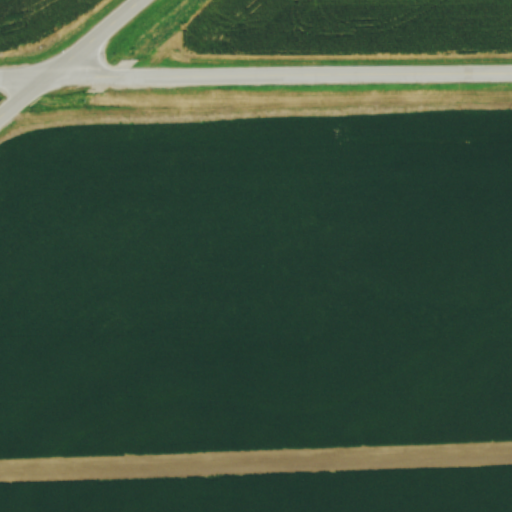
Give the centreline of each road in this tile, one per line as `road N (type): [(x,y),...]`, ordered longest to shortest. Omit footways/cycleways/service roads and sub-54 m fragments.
road 1 (tertiary): [(511,75),(0,80)]
road 2 (tertiary): [(0,118),(138,0)]
